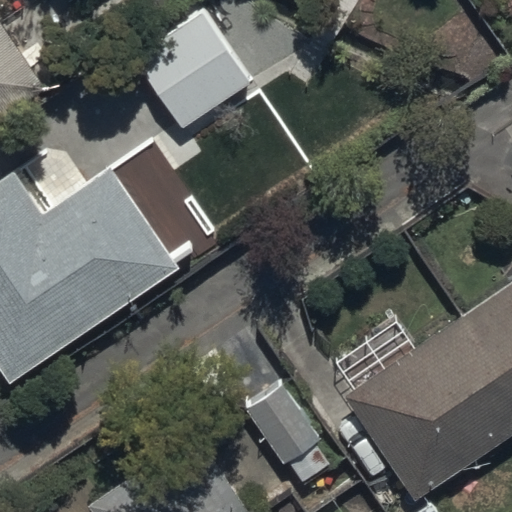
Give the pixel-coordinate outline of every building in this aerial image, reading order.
[(206,16),(140,60),(185,127),(250,83),(206,16)] [(0,19),(0,127),(49,96),(0,19)] [(19,182),(0,195),(0,364),(17,389),(185,273),(115,172),(46,220),(19,182)] [(511,295),(359,401),(428,500),(511,442),(511,295)] [(280,377),(243,403),(282,462),(320,437),(280,377)] [(257,511),(206,436),(100,507),(103,511),(257,511)] [(438,511),(431,500),(413,511),(438,511)]
